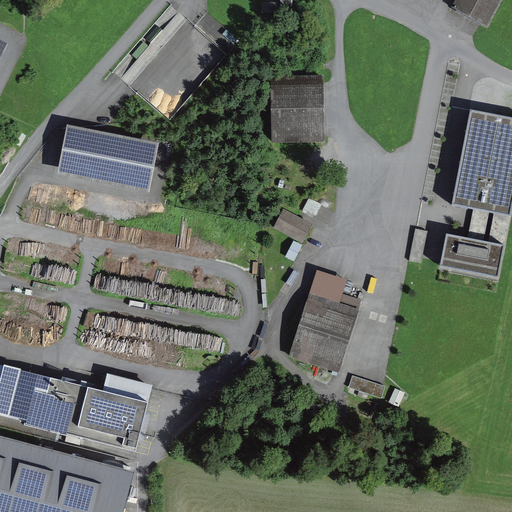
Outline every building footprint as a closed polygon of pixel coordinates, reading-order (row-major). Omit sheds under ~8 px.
[(502,0),(456,0),(452,8),(480,25),(486,29),(502,0)] [(0,59),(8,44),(0,39),(0,59)] [(318,85),(269,86),(270,147),(319,146),(318,85)] [(470,216),(466,237),(482,240),(488,212),(492,212),(486,241),(505,245),(511,208),(511,117),(470,110),(452,204),(472,208),(470,216)] [(159,143),(67,125),(57,174),(149,192),(159,143)] [(308,231),(281,216),(272,234),(299,248),(308,231)] [(409,262),(421,265),(422,260),(428,233),(415,230),(409,262)] [(447,234),(440,271),(498,282),(505,245),(486,241),(482,240),(466,237),(447,234)] [(317,269),(289,355),(339,371),(361,299),(342,293),(347,278),(317,269)] [(148,401),(3,366),(0,379),(0,415),(25,421),(25,425),(136,451),(148,401)] [(385,386),(352,375),(347,393),(352,394),(353,389),(359,391),(358,396),(362,398),(364,393),(381,398),(385,386)] [(404,392),(395,388),(389,402),(398,406),(404,392)] [(123,511),(134,471),(0,435),(0,511),(123,511)]
